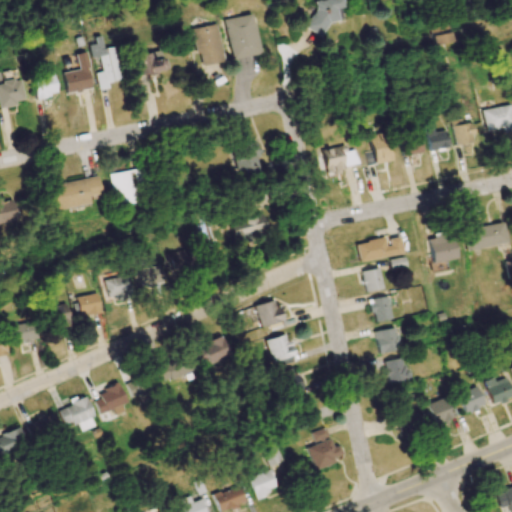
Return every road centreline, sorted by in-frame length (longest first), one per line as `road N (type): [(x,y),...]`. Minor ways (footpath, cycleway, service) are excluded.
road 1 (residential): [(511,180),(330,220),(303,264),(0,401)]
road 2 (residential): [(371,511),(285,101)]
road 3 (residential): [(285,101),(0,160)]
road 4 (secondary): [(511,445),(350,511)]
